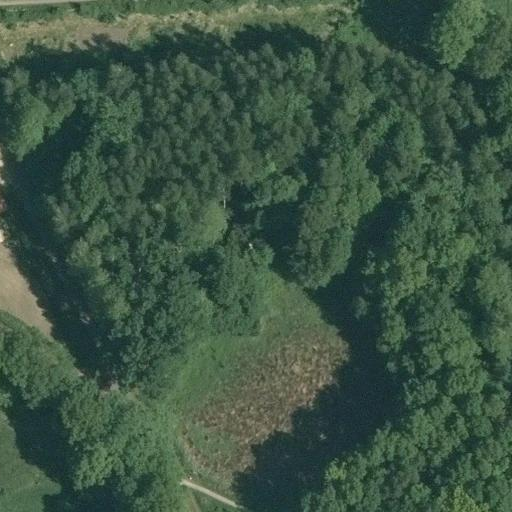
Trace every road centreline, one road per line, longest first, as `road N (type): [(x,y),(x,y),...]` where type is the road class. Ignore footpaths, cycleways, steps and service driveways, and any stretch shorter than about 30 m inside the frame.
road 1 (unclassified): [(144,429),(0,138)]
road 2 (unclassified): [(144,429),(0,342)]
